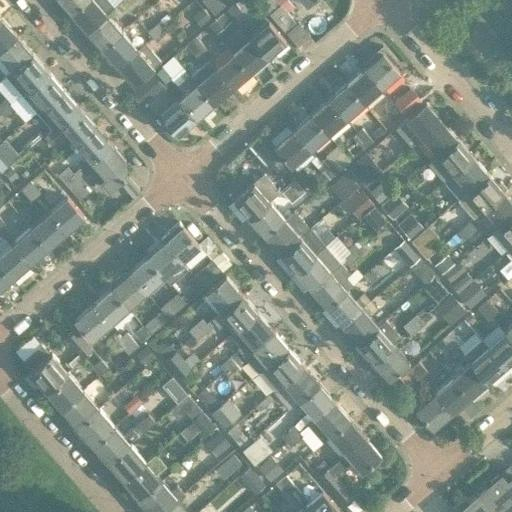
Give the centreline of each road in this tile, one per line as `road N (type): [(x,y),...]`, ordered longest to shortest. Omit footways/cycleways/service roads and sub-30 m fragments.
road 1 (residential): [(437,472),(182,177)]
road 2 (residential): [(182,177),(386,5)]
road 3 (residential): [(0,331),(182,177)]
road 4 (residential): [(182,177),(29,0)]
road 5 (residential): [(511,149),(386,5)]
road 6 (residential): [(114,511),(0,379)]
